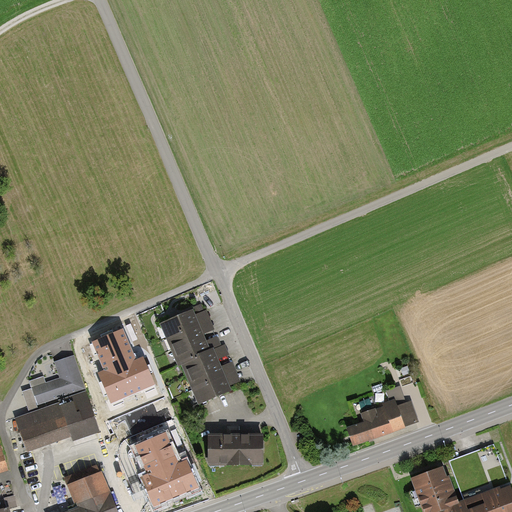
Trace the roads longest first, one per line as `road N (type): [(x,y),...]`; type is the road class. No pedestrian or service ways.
road 1 (unclassified): [(217,273),(511,147)]
road 2 (unclassified): [(217,273),(102,0)]
road 3 (unclassified): [(304,481),(217,273)]
road 4 (secondary): [(304,481),(511,405)]
